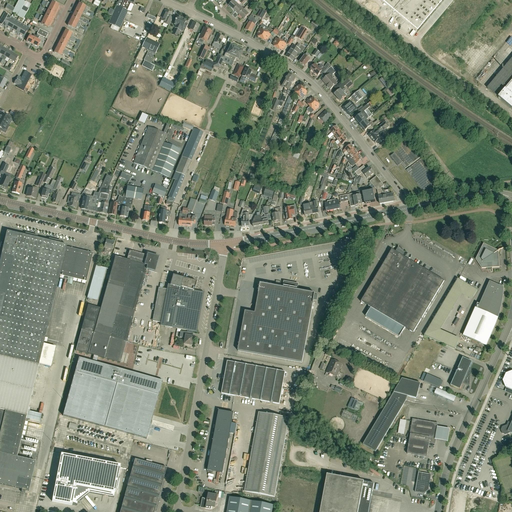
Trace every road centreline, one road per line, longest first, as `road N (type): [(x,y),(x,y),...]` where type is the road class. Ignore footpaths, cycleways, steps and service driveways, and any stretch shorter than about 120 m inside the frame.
road 1 (unclassified): [(176,511),(222,243)]
road 2 (residential): [(405,200),(321,91),(235,35)]
road 3 (tertiary): [(0,200),(173,241),(222,243)]
road 4 (tertiary): [(437,511),(450,456),(506,330)]
road 5 (tertiary): [(222,243),(408,207)]
